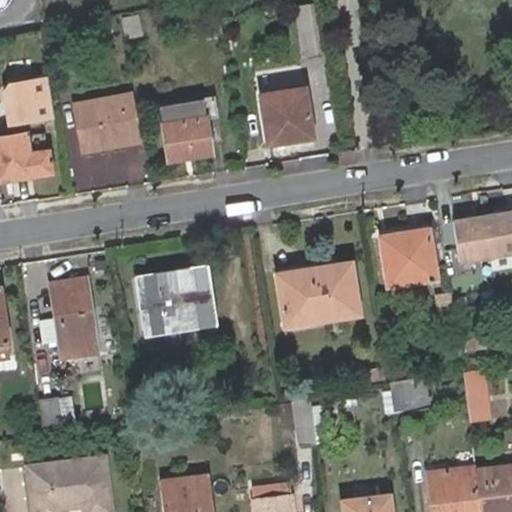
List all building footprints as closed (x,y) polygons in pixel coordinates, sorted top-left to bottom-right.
[(217,29),(212,0),(209,0),(198,2),(203,32),(217,29)] [(314,13),(299,15),(306,55),(321,53),(314,13)] [(113,17),(103,19),(104,32),(116,30),(113,17)] [(48,70),(0,75),(0,112),(1,121),(53,114),(48,70)] [(267,144),(312,137),(304,88),(261,96),(267,144)] [(142,139),(132,89),(75,98),(84,149),(109,144),(108,139),(126,136),(128,141),(142,139)] [(210,153),(204,119),(216,117),(213,100),(158,110),(165,159),(210,153)] [(0,181),(50,173),(47,151),(29,154),(26,134),(0,137),(0,181)] [(108,139),(109,144),(128,141),(126,136),(108,139)] [(511,204),(451,214),(458,260),(511,251),(511,204)] [(433,275),(426,226),(378,233),(386,281),(433,275)] [(314,310),(315,316),(355,311),(347,259),(308,265),(309,272),(277,277),(282,314),(314,310)] [(209,263),(132,273),(133,279),(193,270),(196,287),(211,284),(209,263)] [(309,272),(308,265),(276,270),(277,277),(309,272)] [(193,270),(133,279),(140,334),(164,331),(163,323),(216,316),(211,284),(196,287),(193,270)] [(84,276),(48,281),(58,356),(94,350),(84,276)] [(0,355),(11,353),(0,287),(0,355)] [(448,292),(436,294),(437,307),(450,306),(448,292)] [(475,308),(452,311),(454,325),(459,325),(477,324),(475,308)] [(283,321),(315,316),(314,310),(282,314),(283,321)] [(163,323),(164,331),(217,324),(216,316),(163,323)] [(479,344),(477,324),(459,325),(461,346),(479,344)] [(483,368),(461,371),(462,382),(485,380),(483,368)] [(377,369),(363,371),(365,383),(379,381),(377,369)] [(423,375),(384,380),(385,385),(390,409),(428,406),(423,375)] [(485,380),(462,382),(467,422),(490,419),(485,380)] [(35,397),(39,432),(59,430),(54,395),(35,397)] [(307,395),(290,397),(293,419),(295,434),(296,442),(313,440),(307,395)] [(290,404),(280,405),(284,436),(295,434),(293,419),(290,404)] [(153,424),(135,427),(138,447),(155,445),(153,424)] [(21,465),(27,511),(49,511),(48,502),(82,498),(83,502),(104,499),(98,454),(21,465)] [(511,511),(511,463),(474,468),(479,511),(511,511)] [(479,511),(474,468),(473,466),(425,471),(430,511),(479,511)] [(161,511),(212,511),(209,479),(158,485),(161,511)] [(288,483),(265,486),(267,499),(290,496),(288,483)] [(267,499),(265,486),(251,487),(253,511),(291,511),(290,496),(267,499)] [(388,511),(387,496),(341,501),(341,511),(388,511)]
